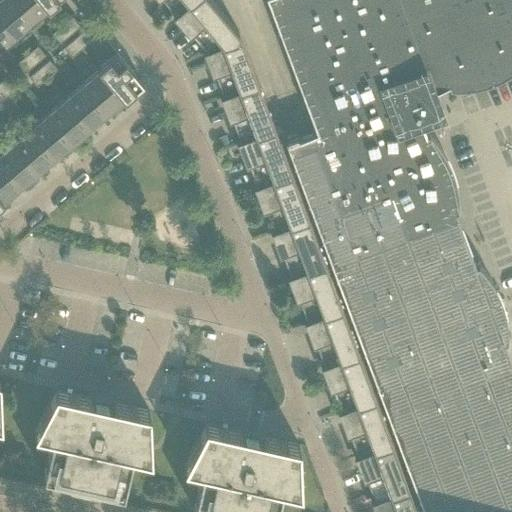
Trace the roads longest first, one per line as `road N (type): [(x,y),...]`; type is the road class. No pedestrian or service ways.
road 1 (residential): [(257,303),(211,312),(0,262)]
road 2 (residential): [(173,87),(257,303)]
road 3 (residential): [(0,237),(173,87)]
road 4 (residential): [(257,303),(337,511)]
